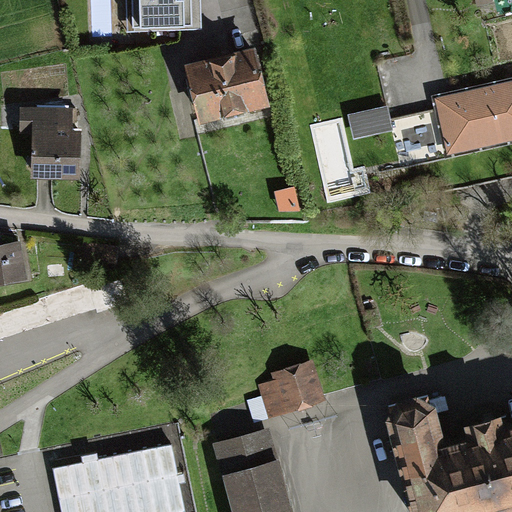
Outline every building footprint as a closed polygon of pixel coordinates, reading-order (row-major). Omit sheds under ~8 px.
[(183,0),(120,0),(121,29),(184,27),(183,0)] [(257,54),(190,70),(203,126),(270,110),(257,54)] [(511,83),(452,101),(468,156),(511,142),(511,83)] [(82,111),(30,110),(29,169),(81,170),(82,111)] [(37,237),(0,243),(0,287),(45,280),(37,237)] [(117,274),(0,311),(0,335),(97,305),(98,309),(125,300),(117,274)] [(276,381),(261,385),(271,419),(330,403),(319,362),(274,374),(276,381)] [(436,388),(387,403),(420,511),(511,511),(511,425),(453,444),(436,388)] [(0,457),(0,501),(1,511),(190,511),(199,511),(184,426),(0,457)] [(298,511),(276,428),(220,443),(238,511),(298,511)]
